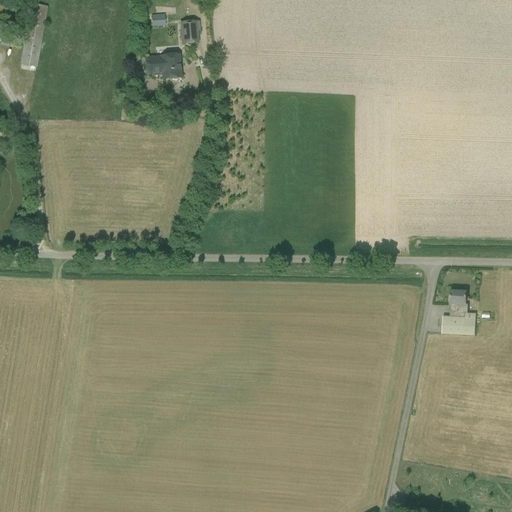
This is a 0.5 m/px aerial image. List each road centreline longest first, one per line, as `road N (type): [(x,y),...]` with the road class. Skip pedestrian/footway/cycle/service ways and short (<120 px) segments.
road 1 (unclassified): [(511,262),(0,251)]
road 2 (unknown): [(438,261),(386,511)]
